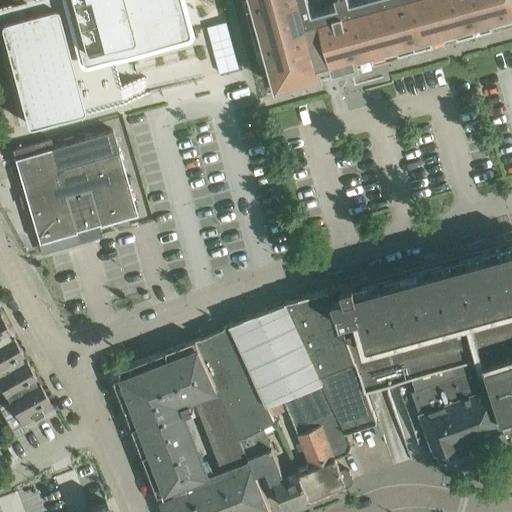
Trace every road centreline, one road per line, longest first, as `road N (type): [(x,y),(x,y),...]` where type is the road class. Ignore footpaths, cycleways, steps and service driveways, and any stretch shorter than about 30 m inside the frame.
road 1 (residential): [(66,359),(299,266),(511,212)]
road 2 (residential): [(66,359),(0,250)]
